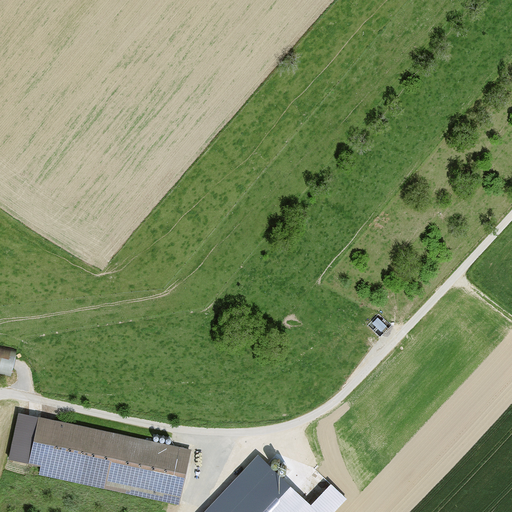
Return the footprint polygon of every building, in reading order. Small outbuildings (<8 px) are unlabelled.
[(0,343),(0,373),(11,376),(17,347),(0,343)] [(191,450),(39,417),(28,465),(41,467),(39,475),(179,505),(191,450)] [(258,455),(204,511),(334,511),(347,499),(331,484),(311,505),(258,455)] [(273,468),(274,469),(276,469),(278,468),(279,467),(280,466),(280,464),(280,463),(280,461),(279,460),(277,459),(276,459),(274,459),(273,460),(271,461),(271,462),(270,464),(271,466),(272,467),(273,468)] [(280,475),(282,476),(284,476),(285,475),(287,474),(288,473),(288,471),(288,470),(287,468),(286,467),(285,466),(283,466),(282,466),(280,467),(279,468),(278,469),(278,471),(278,473),(279,474),(280,475)]
